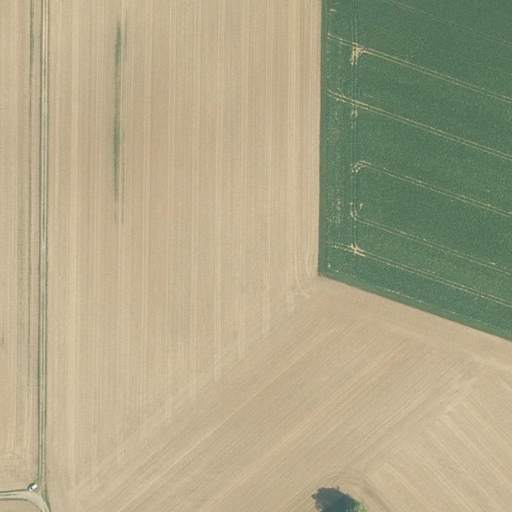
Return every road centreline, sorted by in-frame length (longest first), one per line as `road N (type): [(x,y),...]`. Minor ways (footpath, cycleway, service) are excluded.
road 1 (track): [(46,511),(45,0)]
road 2 (track): [(511,337),(323,270),(325,0)]
